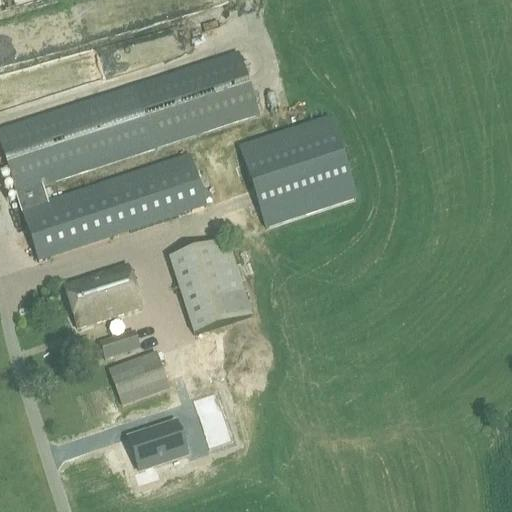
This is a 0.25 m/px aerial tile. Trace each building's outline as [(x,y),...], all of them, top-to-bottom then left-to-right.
[(0,151),(37,265),(163,222),(208,207),(191,156),(146,170),(107,183),(110,193),(56,211),(50,213),(42,187),(48,185),(162,148),(183,141),(259,117),(239,55),(153,82),(142,86),(0,132),(0,151)] [(328,120),(240,149),(266,229),(354,200),(328,120)] [(168,261),(193,337),(250,318),(225,242),(168,261)] [(141,309),(127,267),(62,288),(76,331),(141,309)] [(139,351),(134,334),(99,345),(105,362),(139,351)] [(156,354),(107,372),(121,409),(169,391),(156,354)] [(203,439),(228,431),(219,405),(195,413),(203,439)] [(186,458),(175,424),(127,440),(139,474),(186,458)]
